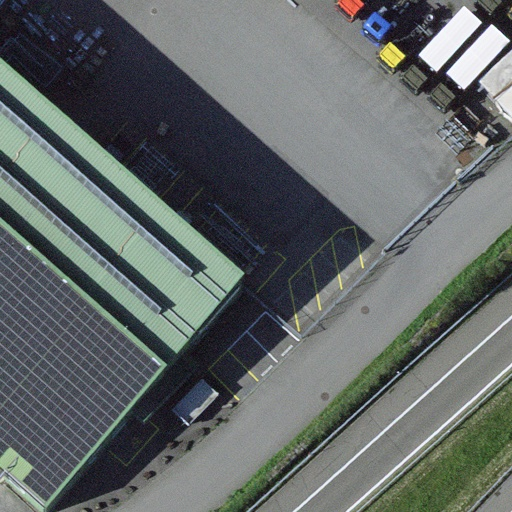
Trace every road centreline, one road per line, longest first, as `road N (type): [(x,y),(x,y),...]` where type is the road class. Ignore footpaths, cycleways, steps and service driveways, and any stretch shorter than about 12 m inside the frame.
road 1 (residential): [(182,511),(511,201)]
road 2 (motorway): [(511,343),(323,511)]
